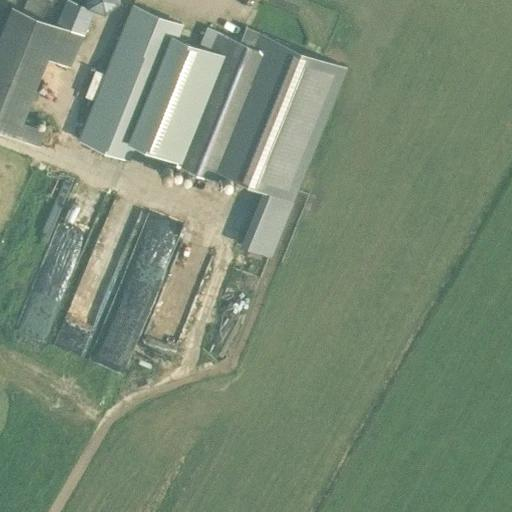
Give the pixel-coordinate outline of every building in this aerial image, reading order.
[(27,0),(24,8),(43,15),(48,0),(27,0)] [(86,0),(87,4),(105,11),(118,0),(86,0)] [(180,23),(132,3),(78,138),(126,157),(133,141),(175,34),(180,23)] [(270,253),(299,181),(345,65),(258,30),(252,42),(218,29),(211,49),(171,147),(190,155),(217,166),(264,186),(242,242),(270,253)] [(171,147),(211,49),(175,34),(133,141),(187,162),(190,155),(171,147)] [(131,372),(171,242),(135,231),(131,246),(115,241),(130,194),(115,189),(93,260),(116,267),(103,308),(71,298),(56,345),(89,355),(88,358),(131,372)]
